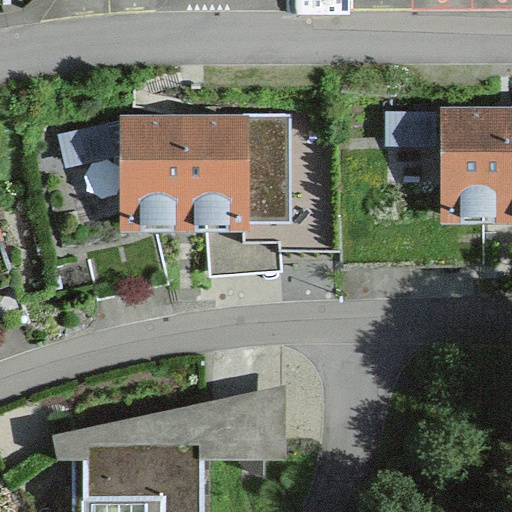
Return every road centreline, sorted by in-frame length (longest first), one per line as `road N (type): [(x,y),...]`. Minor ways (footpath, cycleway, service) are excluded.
road 1 (residential): [(511,33),(98,39),(0,54)]
road 2 (residential): [(0,386),(59,361),(232,327),(345,326)]
road 3 (residential): [(324,511),(354,409),(345,326)]
road 4 (residential): [(345,326),(511,322)]
